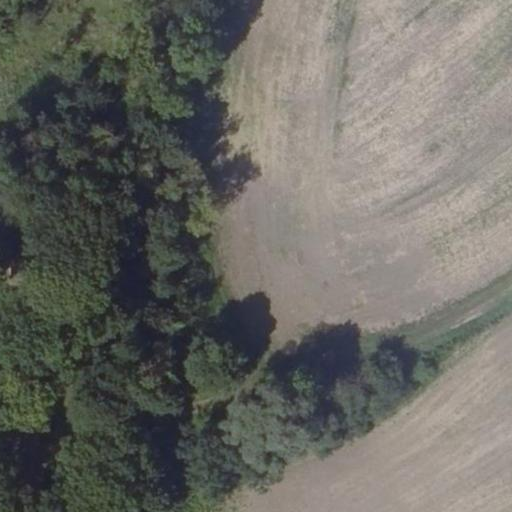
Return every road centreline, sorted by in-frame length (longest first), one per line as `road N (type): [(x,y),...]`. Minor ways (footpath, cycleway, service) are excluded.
road 1 (track): [(511,281),(465,311),(339,361),(267,346),(159,401)]
road 2 (track): [(245,0),(213,137),(215,202),(230,302),(267,346)]
